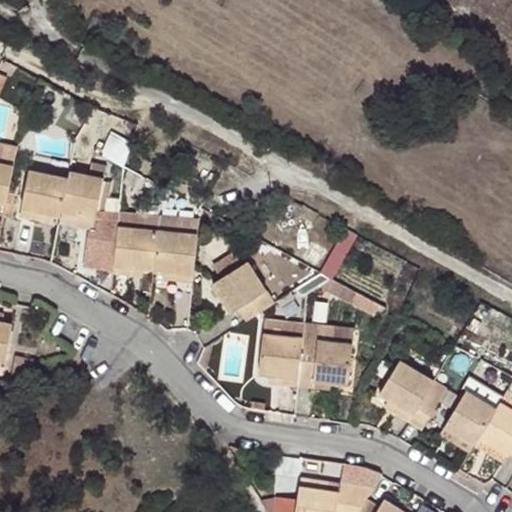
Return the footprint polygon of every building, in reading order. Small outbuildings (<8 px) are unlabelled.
[(23,147),(0,142),(0,154),(21,159),(23,147)] [(21,159),(0,154),(0,195),(12,198),(21,159)] [(108,170),(76,164),(74,175),(68,206),(99,212),(108,170)] [(48,207),(67,211),(68,206),(74,175),(36,168),(24,214),(46,217),(48,207)] [(162,208),(125,204),(124,218),(161,222),(162,208)] [(99,212),(68,206),(67,211),(65,217),(96,223),(99,212)] [(203,212),(162,208),(161,222),(202,226),(203,212)] [(161,222),(124,218),(123,226),(118,262),(118,267),(146,270),(147,262),(157,263),(161,222)] [(106,259),(118,262),(123,226),(108,222),(101,258),(106,259)] [(202,226),(161,222),(157,263),(168,264),(167,272),(198,275),(202,226)] [(252,318),(281,299),(258,258),(216,280),(233,311),(244,306),(252,318)] [(0,353),(11,355),(21,317),(0,311),(0,353)] [(308,347),(310,334),(269,329),(263,369),(281,373),(280,382),(303,385),(308,347)] [(308,347),(303,385),(318,387),(319,379),(335,381),(353,383),(358,340),(310,334),(308,347)] [(431,392),(438,380),(402,359),(383,392),(402,403),(397,411),(414,421),(431,392)] [(335,381),(319,379),(318,387),(334,389),(335,381)] [(511,391),(500,410),(483,439),(511,456),(511,391)] [(441,400),(431,392),(414,421),(426,428),(441,400)] [(449,424),(480,443),(483,439),(500,410),(469,393),(449,424)] [(480,443),(449,424),(443,434),(474,453),(479,445),(480,443)] [(511,458),(511,456),(483,439),(480,443),(479,445),(509,463),(511,458)] [(379,487),(312,477),(306,511),(362,511),(374,494),(379,487)] [(362,511),(420,511),(421,510),(393,494),(388,503),(374,494),(362,511)]
